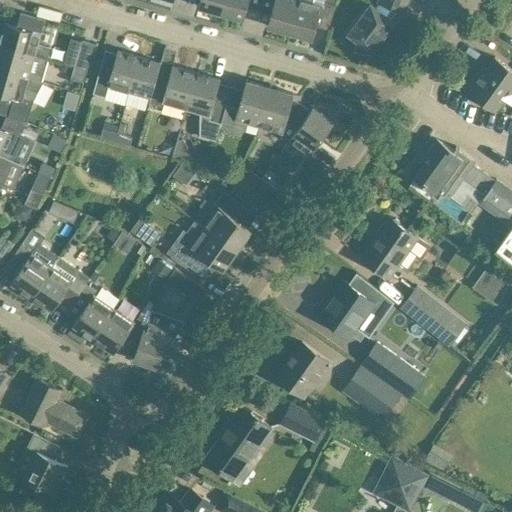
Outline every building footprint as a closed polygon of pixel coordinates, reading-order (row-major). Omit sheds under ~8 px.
[(199,0),(198,6),(221,12),(224,0),(199,0)] [(224,0),(221,12),(244,19),(248,0),(224,0)] [(290,32),(299,0),(274,0),(268,26),(290,32)] [(322,5),(313,2),(313,0),(299,0),(290,32),(313,38),(322,5)] [(408,0),(378,0),(378,3),(375,7),(370,3),(360,17),(348,33),(357,40),(354,50),(368,54),(371,50),(372,51),(395,21),(391,19),(397,10),(404,12),(408,0)] [(5,22),(0,40),(0,44),(48,59),(51,49),(37,45),(41,32),(42,28),(45,19),(24,13),(21,12),(18,21),(17,25),(5,22)] [(87,70),(94,43),(82,40),(74,66),(87,70)] [(41,80),(48,59),(0,44),(0,68),(28,77),(42,81),(41,80)] [(129,91),(139,56),(118,50),(108,85),(129,91)] [(151,97),(159,70),(161,62),(139,56),(129,91),(151,97),(149,102),(150,103),(151,97)] [(511,68),(495,56),(487,67),(482,64),(465,88),(495,111),(503,99),(499,96),(508,85),(511,88),(511,68)] [(186,108),(196,72),(172,65),(170,73),(159,70),(151,97),(150,103),(161,106),(163,101),(186,108)] [(83,82),(87,70),(74,66),(71,78),(83,82)] [(0,68),(0,93),(14,97),(32,102),(43,82),(42,81),(28,77),(0,68)] [(220,127),(231,86),(219,83),(220,79),(196,72),(186,108),(200,112),(200,135),(216,140),(219,127),(220,127)] [(259,126),(270,87),(246,80),(243,90),(231,86),(220,127),(223,128),(223,130),(227,133),(229,134),(231,135),(233,136),(235,136),(238,135),(240,134),(242,133),(244,131),(245,130),(246,127),(248,122),(259,126)] [(289,139),(310,110),(293,98),(294,93),(270,87),(259,126),(283,132),(281,137),(289,139)] [(80,91),(68,88),(64,105),(76,108),(80,91)] [(310,110),(289,139),(294,143),(310,155),(333,122),(313,107),(310,110)] [(72,112),(63,110),(61,118),(57,117),(53,129),(66,133),(71,121),(70,121),(72,112)] [(0,128),(0,154),(14,160),(25,135),(21,133),(26,122),(19,119),(6,115),(0,128)] [(115,140),(118,132),(103,128),(100,136),(115,140)] [(130,145),(132,136),(118,132),(115,140),(130,145)] [(424,164),(408,187),(428,201),(434,192),(435,193),(438,189),(449,197),(463,178),(485,194),(479,202),(508,223),(511,217),(511,190),(496,179),(495,180),(473,163),(476,160),(473,157),(456,146),(454,150),(442,141),(434,143),(432,146),(420,162),(424,164)] [(0,154),(0,191),(14,160),(0,154)] [(257,209),(266,196),(239,177),(230,190),(257,209)] [(36,208),(44,193),(32,187),(25,203),(36,208)] [(205,226),(237,250),(252,230),(245,225),(254,213),(238,201),(224,191),(215,203),(219,206),(205,226)] [(62,217),(67,205),(52,198),(44,209),(62,217)] [(396,218),(392,219),(390,218),(389,219),(385,219),(379,227),(380,232),(362,257),(388,275),(395,265),(404,271),(413,258),(417,260),(428,244),(416,236),(402,226),(401,222),(396,218)] [(182,230),(171,246),(176,249),(172,254),(188,266),(189,264),(208,278),(216,265),(223,270),(224,270),(237,250),(205,226),(195,219),(186,232),(182,230)] [(113,225),(106,234),(113,240),(120,230),(113,225)] [(511,226),(498,247),(511,258),(511,226)] [(0,237),(0,260),(14,240),(3,232),(0,237)] [(123,232),(122,234),(115,245),(130,254),(137,243),(129,238),(130,237),(123,232)] [(38,243),(35,248),(24,240),(4,268),(15,276),(11,282),(31,296),(59,257),(38,243)] [(158,260),(153,256),(148,263),(153,267),(152,268),(165,278),(172,269),(159,259),(158,260)] [(67,311),(86,282),(90,277),(59,257),(31,296),(52,310),(56,304),(67,311)] [(202,286),(186,274),(176,267),(167,279),(177,287),(193,298),(202,286)] [(373,300),(362,292),(345,281),(321,315),(348,335),(373,300)] [(93,339),(115,308),(94,294),(97,290),(86,282),(67,311),(77,318),(73,325),(93,339)] [(402,306),(450,343),(466,322),(419,285),(402,306)] [(141,336),(146,323),(137,317),(135,322),(115,308),(93,339),(114,353),(130,328),(141,336)] [(157,367),(165,346),(166,346),(166,348),(167,348),(185,320),(184,319),(183,322),(151,311),(146,321),(146,323),(141,336),(133,359),(157,367)] [(332,363),(318,353),(302,341),(277,376),(304,395),(313,382),(317,385),(332,363)] [(361,365),(401,393),(408,398),(424,375),(377,342),(361,365)] [(382,418),(401,393),(361,365),(343,390),(382,418)] [(46,420),(60,427),(78,436),(89,415),(57,399),(62,389),(38,377),(20,412),(44,424),(46,420)] [(228,427),(206,458),(222,469),(234,478),(271,426),(255,414),(239,403),(224,424),(228,427)] [(314,439),(325,420),(292,403),(282,423),(314,439)] [(61,446),(43,437),(34,432),(24,452),(34,457),(24,477),(55,492),(68,465),(55,458),(61,446)] [(410,510),(428,473),(392,455),(373,492),(397,504),(393,511),(407,511),(409,509),(410,510)] [(432,474),(425,486),(447,497),(453,485),(432,474)] [(206,511),(212,504),(191,489),(182,502),(172,495),(164,506),(159,511),(206,511)] [(265,511),(253,506),(230,494),(221,509),(226,511),(265,511)]
